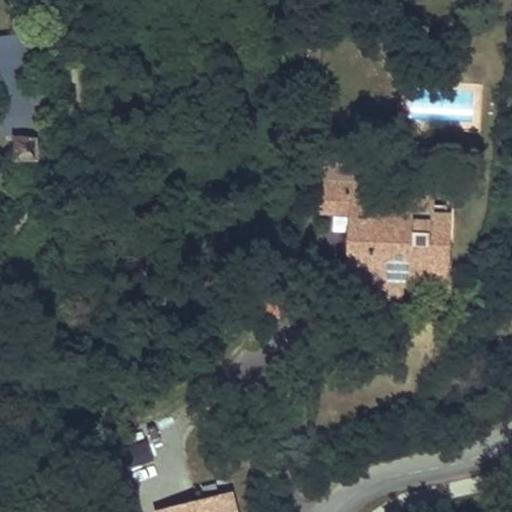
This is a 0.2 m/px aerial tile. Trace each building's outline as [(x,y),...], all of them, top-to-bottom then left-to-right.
[(29,33),(0,36),(0,63),(7,118),(41,114),(29,33)] [(473,91),(413,87),(411,117),(472,120),(473,91)] [(17,137),(17,160),(40,160),(40,138),(17,137)] [(325,162),(325,177),(374,179),(375,158),(338,156),(337,163),(325,162)] [(400,303),(401,283),(445,285),(449,222),(432,221),(433,204),(402,203),(403,221),(372,220),(374,179),(325,177),(323,212),(355,213),(352,280),(364,281),(363,300),(400,303)] [(306,260),(287,250),(261,304),(280,313),(306,260)] [(279,488),(300,479),(294,466),(273,476),(279,488)] [(240,511),(236,490),(149,507),(149,511),(240,511)]
